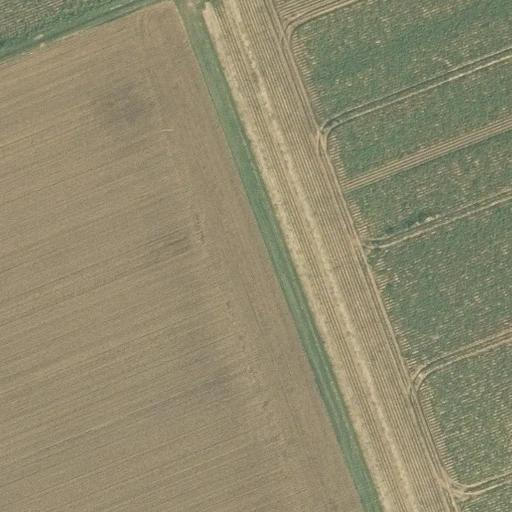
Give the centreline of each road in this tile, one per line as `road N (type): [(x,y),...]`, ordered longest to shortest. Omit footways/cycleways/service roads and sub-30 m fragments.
road 1 (track): [(175,0),(365,511)]
road 2 (track): [(0,53),(134,0)]
